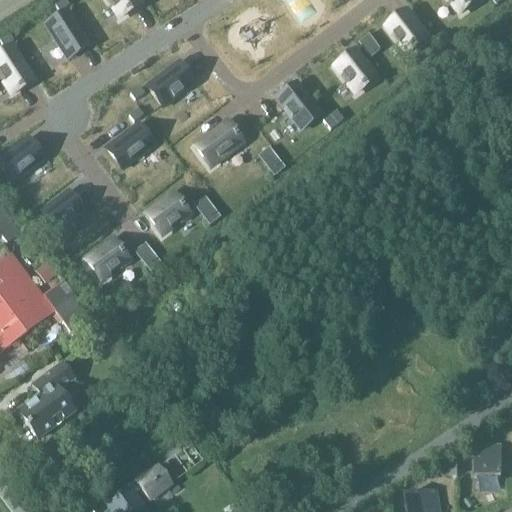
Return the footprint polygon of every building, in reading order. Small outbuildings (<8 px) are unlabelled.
[(105,0),(118,20),(140,6),(136,0),(105,0)] [(447,0),(450,3),(459,16),(480,0),(479,0),(447,0)] [(63,1),(53,7),(58,14),(68,8),(63,1)] [(67,14),(45,28),(49,34),(51,37),(66,61),(88,47),(67,14)] [(407,14),(387,29),(407,56),(428,40),(427,39),(417,27),(407,14)] [(443,34),(436,39),(444,48),(450,44),(443,34)] [(367,36),(357,44),(369,60),(380,52),(367,36)] [(8,37),(0,41),(0,46),(2,50),(12,43),(8,37)] [(2,55),(0,56),(0,79),(3,85),(11,97),(33,83),(16,57),(11,50),(2,55)] [(355,54),(334,69),(354,96),(375,80),(355,54)] [(178,65),(146,89),(157,103),(161,109),(162,110),(173,101),(193,86),(190,82),(178,65)] [(296,86),(276,101),(299,133),(320,117),(296,86)] [(139,90),(129,97),(134,103),(143,96),(139,90)] [(138,112),(128,119),(133,125),(142,118),(138,112)] [(336,113),(329,118),(337,128),(343,122),(336,113)] [(329,119),(322,124),(329,133),(336,128),(329,119)] [(225,125),(194,149),(209,170),(241,146),(225,125)] [(137,127),(105,151),(121,172),(152,148),(137,127)] [(27,141),(0,161),(0,171),(11,186),(43,162),(27,141)] [(267,150),(257,158),(273,178),(283,170),(267,150)] [(67,194),(41,214),(56,235),(83,215),(67,194)] [(172,197),(145,217),(161,238),(187,217),(172,197)] [(203,199),(192,207),(208,227),(218,219),(203,199)] [(18,236),(0,212),(0,239),(5,246),(18,236)] [(34,214),(25,222),(29,228),(39,221),(34,214)] [(111,243),(85,263),(101,284),(127,264),(111,243)] [(144,245),(133,254),(148,274),(159,265),(144,245)] [(0,264),(0,354),(3,353),(53,315),(42,298),(33,286),(27,279),(29,277),(14,257),(12,259),(11,256),(0,264)] [(45,264),(35,272),(46,285),(56,276),(45,264)] [(73,341),(94,325),(62,283),(42,298),(53,315),(73,341)] [(95,324),(94,325),(73,341),(84,333),(92,343),(103,335),(95,324)] [(33,356),(15,370),(21,379),(40,365),(33,356)] [(75,382),(62,365),(31,388),(39,398),(17,415),(37,442),(75,414),(59,394),(75,382)] [(21,379),(15,370),(9,374),(16,382),(21,379)] [(214,448),(221,444),(226,453),(237,446),(231,437),(232,436),(209,400),(190,412),(214,448)] [(473,446),(473,479),(501,479),(501,446),(473,446)] [(165,464),(157,470),(170,487),(178,481),(165,464)] [(456,465),(448,466),(448,478),(456,478),(456,465)] [(170,487),(157,470),(136,485),(149,502),(170,487)] [(142,511),(126,490),(103,507),(106,511),(142,511)] [(403,497),(406,511),(439,511),(436,491),(403,497)]
